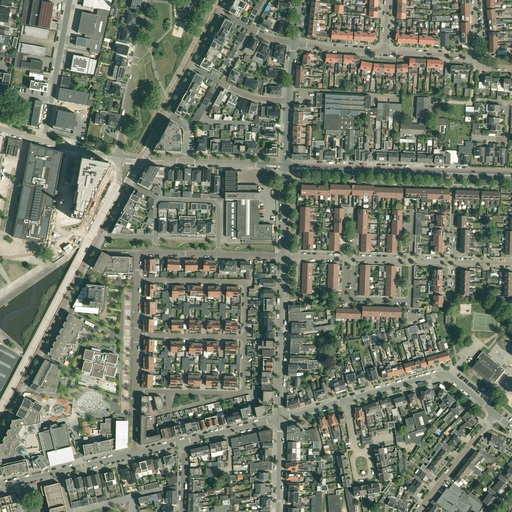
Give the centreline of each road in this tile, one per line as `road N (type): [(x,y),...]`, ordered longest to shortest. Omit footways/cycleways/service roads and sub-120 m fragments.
road 1 (tertiary): [(511,176),(286,168)]
road 2 (residential): [(286,168),(117,158)]
road 3 (residential): [(137,280),(247,283),(245,337)]
road 4 (residential): [(279,419),(283,256)]
road 5 (unclassified): [(117,158),(150,0)]
road 6 (unclassified): [(155,237),(158,202),(213,203),(219,254)]
road 7 (unclassified): [(0,487),(134,454)]
road 8 (residential): [(418,511),(494,413)]
